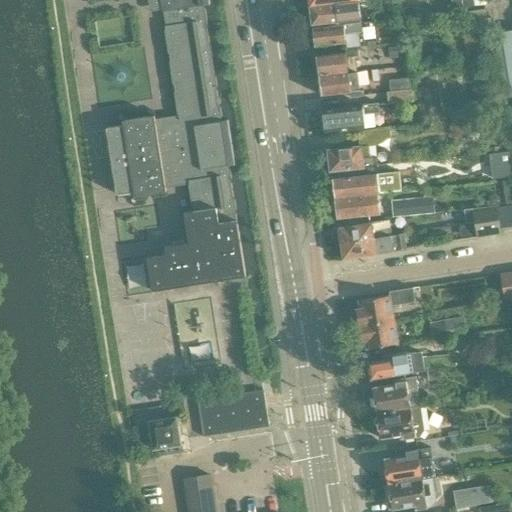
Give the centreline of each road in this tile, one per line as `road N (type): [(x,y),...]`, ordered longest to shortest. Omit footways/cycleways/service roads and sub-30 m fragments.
road 1 (secondary): [(294,289),(252,0)]
road 2 (residential): [(294,289),(511,254)]
road 3 (residential): [(173,511),(166,464),(317,437)]
road 4 (secondary): [(317,437),(294,289)]
